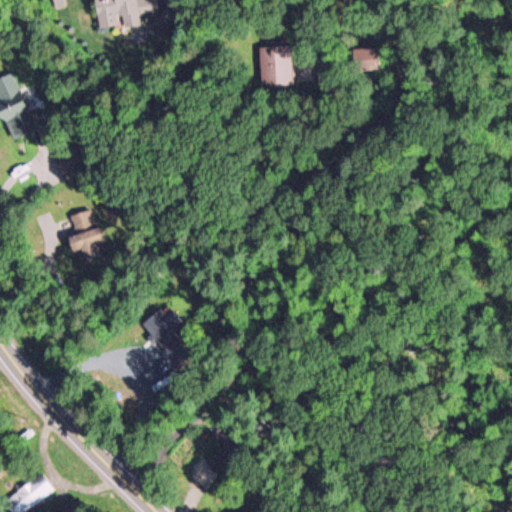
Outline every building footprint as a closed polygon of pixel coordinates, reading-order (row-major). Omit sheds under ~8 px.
[(158,0),(95,0),(95,1),(97,1),(100,25),(160,18),(158,0)] [(298,47),(266,48),(267,89),(299,88),(298,47)] [(0,110),(10,137),(35,127),(12,70),(0,74),(0,110)] [(82,168),(74,146),(53,153),(60,175),(82,168)] [(70,214),(74,229),(93,223),(89,208),(70,214)] [(72,229),(69,253),(99,256),(102,233),(72,229)] [(168,358),(188,347),(164,307),(145,318),(168,358)] [(237,429),(226,419),(212,434),(222,444),(237,429)] [(0,502),(7,511),(22,511),(54,489),(41,472),(0,502)]
